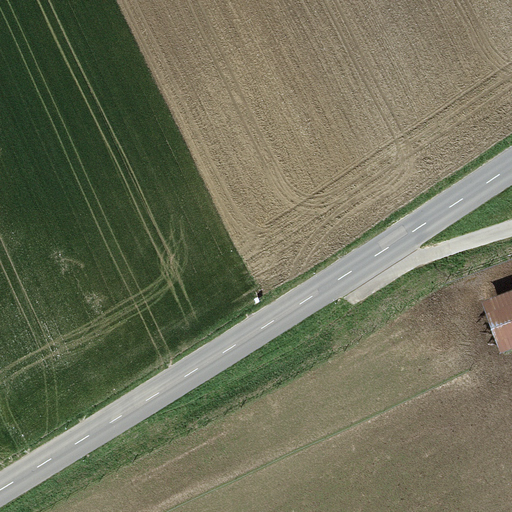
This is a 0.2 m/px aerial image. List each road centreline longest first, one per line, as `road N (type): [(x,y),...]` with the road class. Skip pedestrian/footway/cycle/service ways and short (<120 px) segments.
road 1 (secondary): [(0,496),(511,167)]
road 2 (track): [(335,280),(511,244)]
